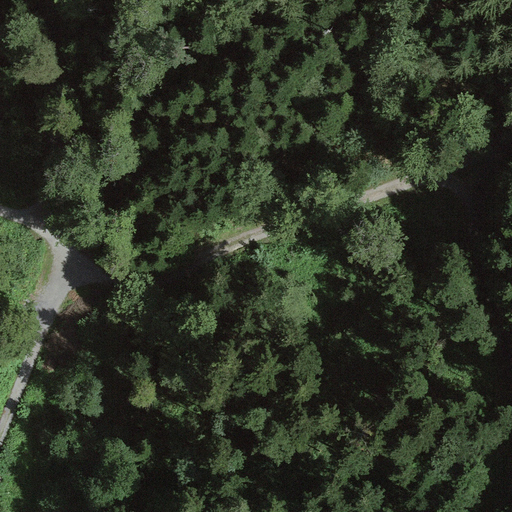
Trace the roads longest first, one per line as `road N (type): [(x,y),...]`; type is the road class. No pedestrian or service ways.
road 1 (track): [(457,172),(409,176),(156,279),(90,272),(68,241)]
road 2 (track): [(58,0),(56,188),(68,241)]
road 3 (track): [(457,172),(473,217),(481,293),(511,388)]
road 4 (track): [(0,435),(58,298),(68,241)]
